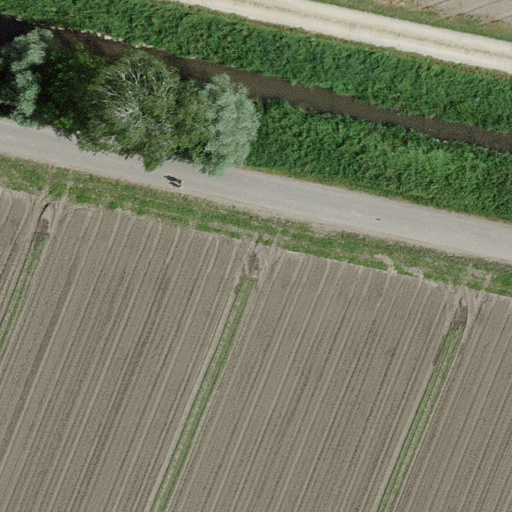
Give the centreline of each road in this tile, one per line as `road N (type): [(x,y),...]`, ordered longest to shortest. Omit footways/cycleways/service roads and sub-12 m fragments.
road 1 (track): [(511,264),(0,153)]
road 2 (track): [(247,0),(511,58)]
